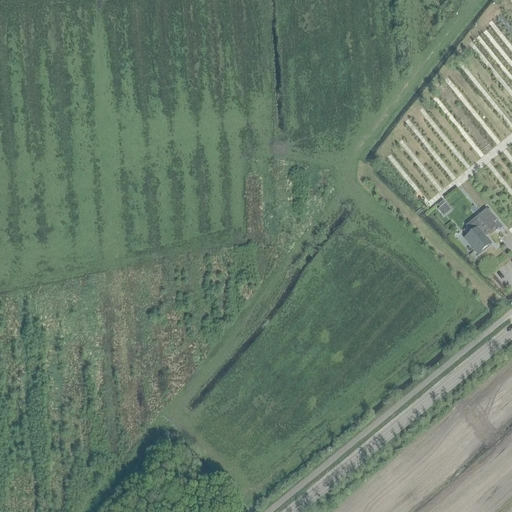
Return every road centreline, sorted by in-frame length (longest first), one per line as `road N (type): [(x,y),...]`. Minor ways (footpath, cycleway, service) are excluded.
road 1 (track): [(473,0),(353,154),(332,205),(90,511)]
road 2 (tertiary): [(292,511),(511,331)]
